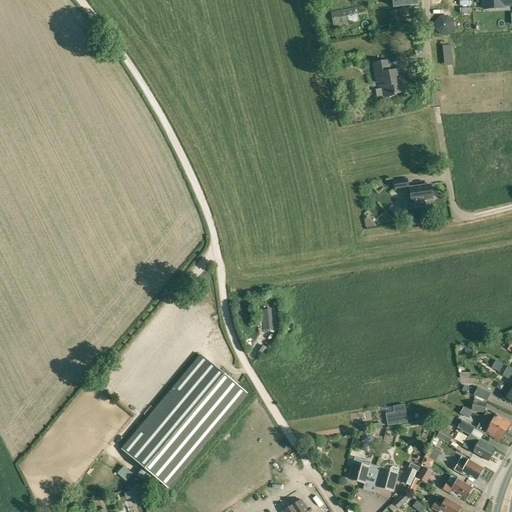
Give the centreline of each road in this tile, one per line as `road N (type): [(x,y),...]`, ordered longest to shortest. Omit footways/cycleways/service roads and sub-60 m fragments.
road 1 (track): [(306,461),(228,323),(209,221),(185,163),(124,55),(79,0)]
road 2 (track): [(423,0),(453,210),(464,218),(511,206)]
